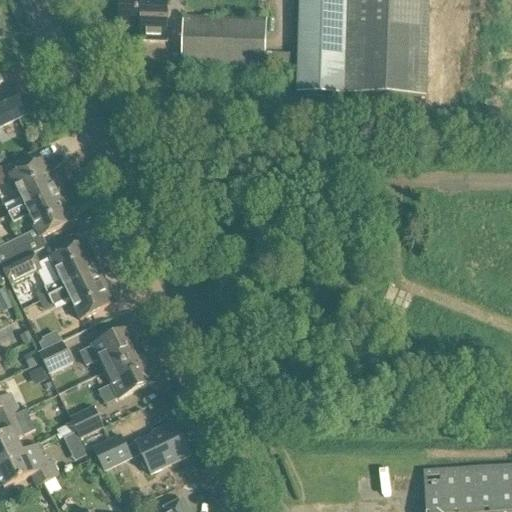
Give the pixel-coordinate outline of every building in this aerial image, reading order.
[(171,30),(171,0),(129,0),(121,0),(121,29),(171,30)] [(300,0),(297,97),(345,99),(427,102),(430,0),(300,0)] [(184,19),(182,69),(266,72),(268,22),(184,19)] [(291,58),(267,57),(267,72),(291,73),(291,58)] [(179,78),(154,77),(153,108),(171,109),(171,105),(178,105),(179,78)] [(11,90),(0,95),(0,130),(25,118),(11,90)] [(5,210),(9,218),(61,193),(46,162),(10,179),(16,191),(21,202),(5,210)] [(0,190),(9,187),(2,171),(0,171),(0,190)] [(61,193),(9,218),(13,227),(29,219),(35,230),(38,236),(41,241),(43,240),(76,224),(61,193)] [(0,264),(3,272),(35,257),(28,241),(0,253),(0,264)] [(56,274),(61,284),(36,296),(41,305),(101,276),(86,244),(51,262),(56,273),(56,274)] [(3,272),(11,288),(43,273),(35,257),(3,272)] [(117,306),(101,276),(41,305),(45,314),(69,301),(75,312),(81,324),(117,306)] [(0,293),(0,307),(11,303),(5,291),(0,293)] [(100,363),(106,376),(142,359),(129,332),(93,349),(93,350),(81,356),(87,369),(100,363)] [(21,340),(25,348),(33,344),(29,336),(21,340)] [(45,367),(50,378),(73,367),(63,346),(40,357),(45,367)] [(38,355),(27,360),(32,372),(45,367),(40,357),(39,357),(38,355)] [(142,359),(106,376),(112,389),(100,395),(106,408),(118,402),(119,403),(155,386),(142,359)] [(42,370),(30,376),(35,388),(47,382),(42,370)] [(26,412),(20,415),(11,397),(0,401),(0,426),(26,414),(26,412)] [(71,421),(81,443),(104,432),(94,410),(71,421)] [(35,434),(26,414),(0,426),(0,431),(3,439),(0,440),(0,467),(40,448),(40,446),(22,454),(17,443),(35,434)] [(141,457),(151,477),(190,459),(175,428),(127,452),(120,439),(94,452),(105,475),(141,457)] [(76,437),(64,443),(75,466),(87,461),(76,437)] [(40,448),(0,467),(0,482),(5,492),(32,479),(37,490),(60,479),(50,459),(47,460),(40,448)] [(511,511),(511,469),(423,474),(424,511),(511,511)] [(188,511),(184,503),(165,511),(188,511)]
